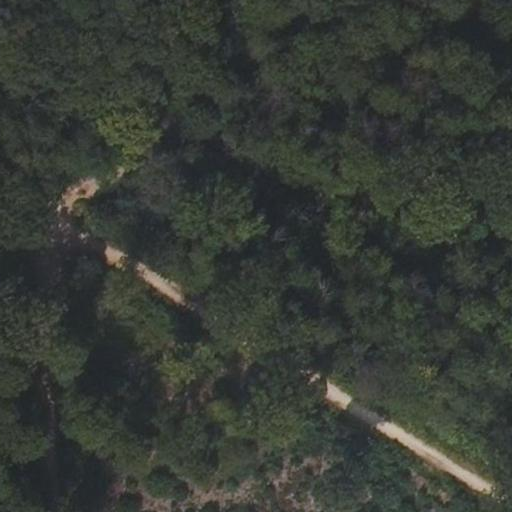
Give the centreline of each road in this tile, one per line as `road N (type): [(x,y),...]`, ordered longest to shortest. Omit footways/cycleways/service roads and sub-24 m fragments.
road 1 (track): [(0,196),(508,511)]
road 2 (track): [(351,0),(35,214)]
road 3 (track): [(58,511),(35,214)]
